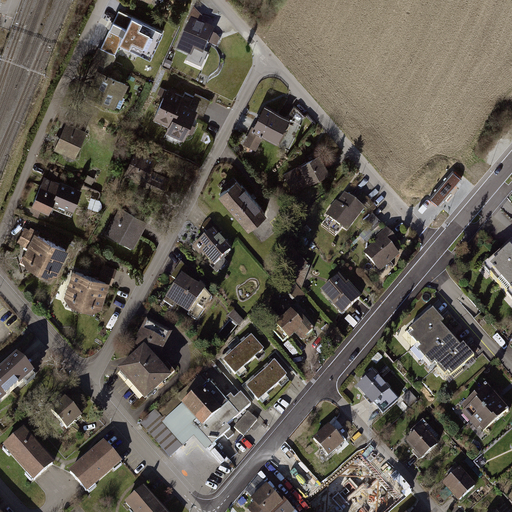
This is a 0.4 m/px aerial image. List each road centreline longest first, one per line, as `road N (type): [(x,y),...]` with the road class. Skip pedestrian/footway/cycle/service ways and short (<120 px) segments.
road 1 (residential): [(86,382),(269,58)]
road 2 (residential): [(441,248),(269,58)]
road 3 (residential): [(0,234),(104,0)]
road 4 (residential): [(324,384),(441,248)]
road 5 (residential): [(204,511),(86,382)]
road 6 (residential): [(438,511),(324,384)]
road 7 (residential): [(214,511),(324,384)]
road 8 (residential): [(86,382),(0,284)]
